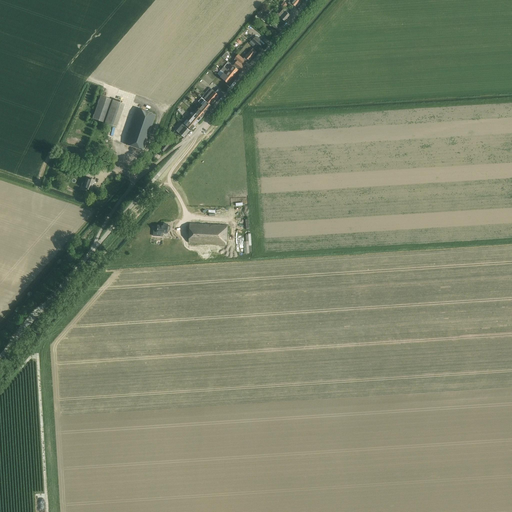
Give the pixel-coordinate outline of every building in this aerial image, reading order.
[(281,17),(281,18),(285,22),(291,15),(283,9),(278,15),(281,17)] [(254,38),(252,41),(256,44),(261,48),(263,45),(259,41),(261,40),(256,36),(254,38)] [(244,58),(248,62),(257,52),(253,48),(244,58)] [(245,60),(238,54),(235,58),(242,64),(245,60)] [(238,68),(242,71),(245,67),(235,59),(232,63),(238,68)] [(238,70),(235,67),(234,66),(232,68),(230,67),(228,70),(227,69),(224,73),(231,79),(238,70)] [(228,83),(231,79),(224,73),(221,71),(220,72),(222,74),(220,77),(224,80),(228,83)] [(221,78),(219,77),(217,80),(215,78),(212,82),(214,84),(211,87),(213,88),(221,78)] [(202,97),(207,101),(211,104),(219,95),(220,97),(223,94),(218,89),(215,92),(209,87),(206,91),(206,92),(202,97)] [(104,123),(112,100),(100,96),(92,119),(104,123)] [(203,105),(203,106),(208,111),(212,106),(206,101),(206,102),(202,98),(198,101),(203,105)] [(113,100),(105,123),(116,127),(124,104),(113,100)] [(186,114),(188,116),(191,114),(184,105),(181,108),(186,114)] [(203,106),(199,109),(205,114),(208,111),(203,106)] [(155,115),(150,113),(137,108),(125,144),(143,150),(155,115)] [(196,113),(202,118),(205,114),(199,109),(196,113)] [(202,118),(196,113),(193,117),(198,122),(202,118)] [(195,126),(198,122),(193,117),(190,115),(187,119),(189,121),(195,126)] [(183,123),(186,125),(191,130),(195,126),(189,121),(187,124),(184,121),(183,123)] [(190,131),(186,127),(182,124),(176,131),(180,134),(184,137),(190,131)] [(163,152),(171,143),(168,140),(160,149),(163,152)] [(83,188),(86,189),(91,190),(95,180),(87,177),(83,188)] [(226,245),(227,231),(227,226),(190,223),(189,243),(194,243),(226,245)] [(153,228),(153,236),(163,236),(163,232),(167,233),(168,230),(170,231),(170,226),(168,226),(168,224),(164,224),(164,226),(158,226),(158,228),(153,228)]
